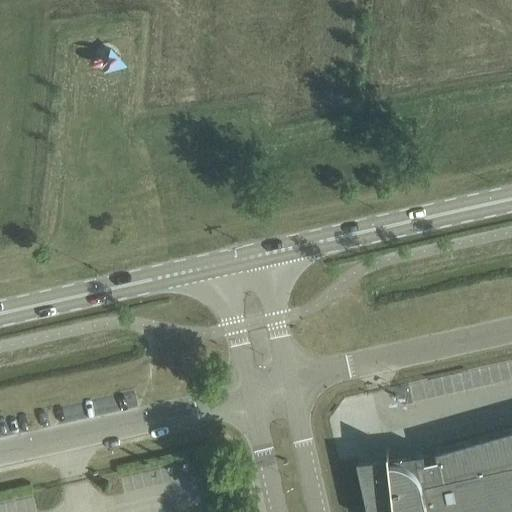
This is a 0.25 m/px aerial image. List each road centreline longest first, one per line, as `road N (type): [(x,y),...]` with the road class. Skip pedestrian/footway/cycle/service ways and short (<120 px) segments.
road 1 (unclassified): [(0,453),(251,396)]
road 2 (secondary): [(260,255),(511,201)]
road 3 (unclassified): [(288,381),(511,331)]
road 4 (secondary): [(0,314),(219,264)]
road 5 (unclassified): [(219,264),(251,396)]
road 6 (unclassified): [(318,511),(288,381)]
road 7 (unclassified): [(288,381),(260,255)]
